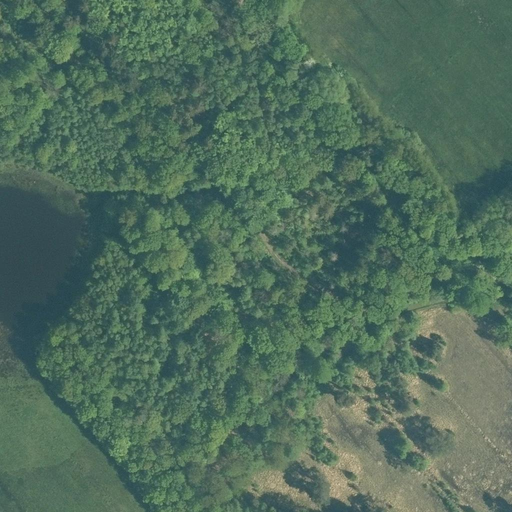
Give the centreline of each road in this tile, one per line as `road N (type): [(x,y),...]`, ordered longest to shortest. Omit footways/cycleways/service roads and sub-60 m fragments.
road 1 (track): [(250,220),(299,275),(364,313),(457,299),(482,310),(511,341)]
road 2 (track): [(250,220),(68,0)]
